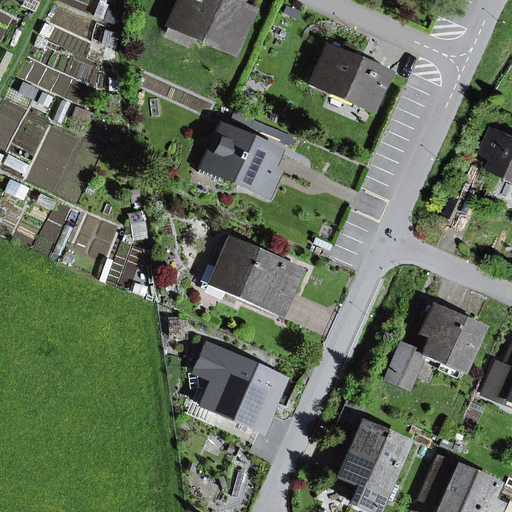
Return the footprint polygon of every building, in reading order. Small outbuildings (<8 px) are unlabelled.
[(177,0),(167,23),(232,53),(251,11),(226,0),(177,0)] [(307,86),(371,113),(390,72),(352,55),(341,50),(326,44),(307,86)] [(241,123),(244,116),(234,111),(230,118),(241,123)] [(293,138),(244,116),(241,123),(279,141),(278,143),(288,147),(293,138)] [(279,173),(271,169),(279,152),(218,125),(197,172),(217,181),(219,176),(268,198),(279,173)] [(511,136),(495,129),(483,156),(497,162),(492,172),(511,180),(511,136)] [(223,292),(279,317),(298,273),(258,256),(260,252),(228,238),(214,269),(209,267),(200,288),(221,297),(223,292)] [(461,373),(481,327),(432,306),(426,320),(435,324),(429,337),(421,355),(422,356),(461,373)] [(426,320),(420,333),(429,337),(435,324),(426,320)] [(511,343),(511,344),(502,365),(496,362),(481,395),(501,404),(506,393),(511,395),(511,343)] [(419,362),(422,356),(421,355),(400,346),(397,353),(419,362)] [(222,415),(259,431),(281,382),(204,347),(193,371),(195,372),(198,388),(199,388),(206,391),(200,405),(202,405),(222,415)] [(397,353),(386,379),(407,388),(419,362),(397,353)] [(193,401),(200,405),(206,391),(199,388),(193,401)] [(222,415),(202,405),(195,420),(216,429),(222,415)] [(361,511),(377,511),(410,441),(358,417),(330,477),(351,487),(343,504),(361,511)] [(496,485),(435,458),(416,500),(434,508),(432,511),(499,511),(502,506),(489,501),(496,485)]
